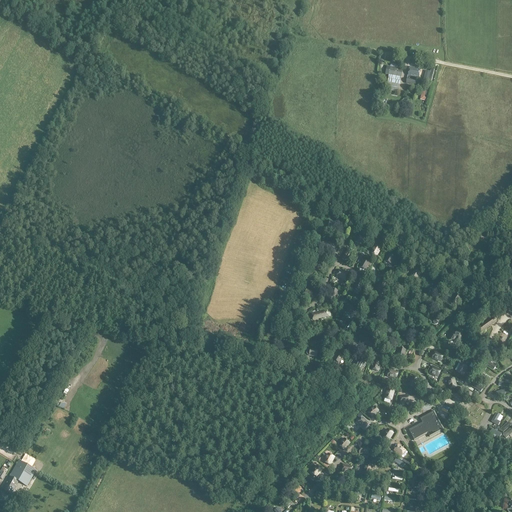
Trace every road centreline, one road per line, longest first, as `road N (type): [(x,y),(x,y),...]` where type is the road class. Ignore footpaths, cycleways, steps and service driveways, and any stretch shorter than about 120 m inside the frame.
road 1 (track): [(319,196),(0,6)]
road 2 (track): [(511,76),(295,36),(301,0)]
road 3 (track): [(508,311),(319,196)]
road 4 (track): [(319,196),(259,363)]
